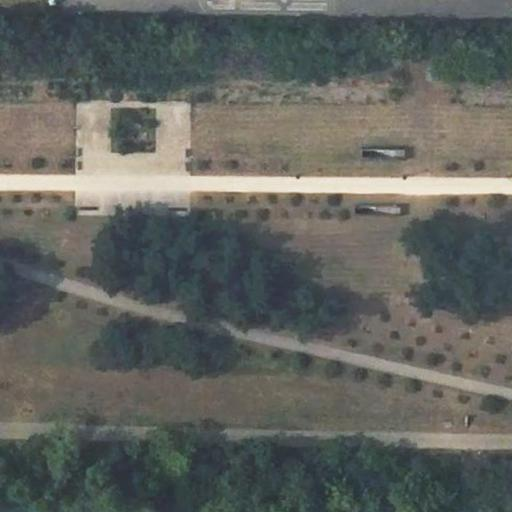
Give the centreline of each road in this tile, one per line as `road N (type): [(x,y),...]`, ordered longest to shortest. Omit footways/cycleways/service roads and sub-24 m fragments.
road 1 (trunk): [(0,117),(511,132)]
road 2 (trunk): [(511,86),(0,71)]
road 3 (trunk): [(0,166),(511,178)]
